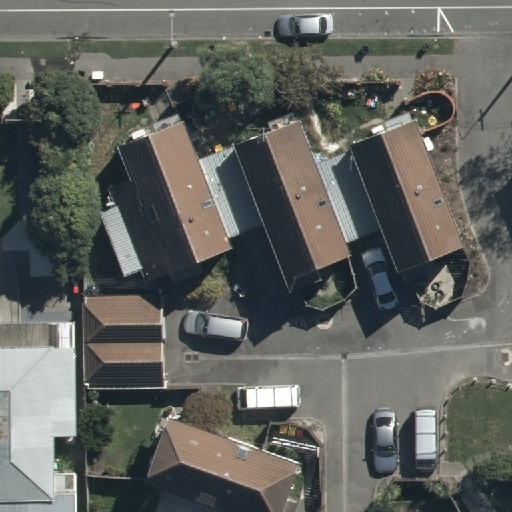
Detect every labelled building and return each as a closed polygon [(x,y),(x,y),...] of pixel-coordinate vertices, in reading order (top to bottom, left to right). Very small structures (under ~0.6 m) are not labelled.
[(408,104),(340,130),(389,254),(456,228),(408,104)] [(172,108),(96,138),(147,267),(223,237),(172,108)] [(288,120),(232,142),(288,285),(345,263),(288,120)] [(222,134),(190,147),(222,229),(254,216),(222,134)] [(165,299),(90,300),(91,384),(165,383),(165,299)] [(0,511),(69,511),(69,465),(54,465),(53,319),(0,319),(0,511)] [(286,511),(304,463),(172,416),(148,483),(230,511),(286,511)]
